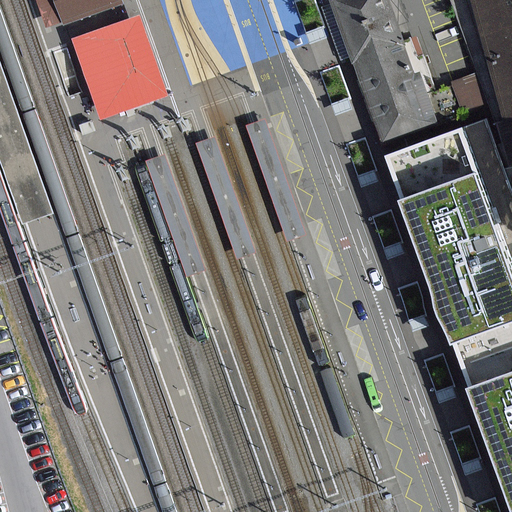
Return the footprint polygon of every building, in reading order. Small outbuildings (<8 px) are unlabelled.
[(63,21),(55,0),(37,0),(47,27),(63,21)] [(64,25),(122,4),(120,0),(55,0),(63,21),(64,25)] [(331,0),(382,139),(435,120),(426,93),(430,92),(411,38),(402,41),(386,0),(331,0)] [(511,0),(474,0),(511,137),(511,0)] [(100,119),(169,95),(143,22),(140,15),(127,19),(71,39),(100,119)] [(57,212),(0,51),(0,148),(26,222),(57,212)] [(474,72),(454,79),(465,109),(485,102),(474,72)] [(311,233),(270,116),(249,123),(290,240),(311,233)] [(409,130),(413,140),(436,132),(432,122),(409,130)] [(386,158),(450,334),(453,344),(511,322),(511,261),(503,236),(465,130),(386,158)] [(256,251),(216,136),(199,142),(240,257),(256,251)] [(207,269),(166,154),(149,160),(189,275),(207,269)] [(511,322),(453,344),(469,389),(511,507),(511,322)]
